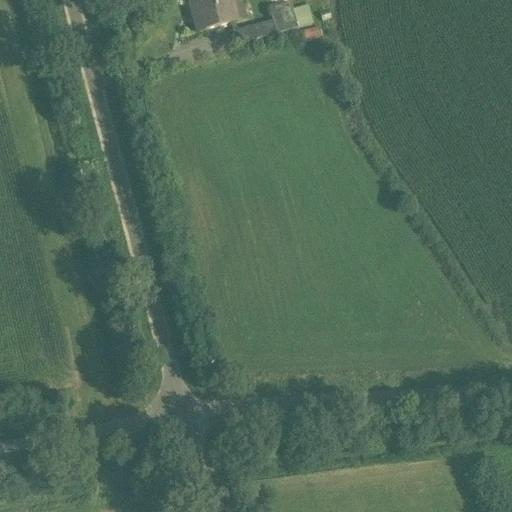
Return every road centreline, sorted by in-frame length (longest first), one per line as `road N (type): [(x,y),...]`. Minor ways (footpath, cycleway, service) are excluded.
road 1 (unclassified): [(68,0),(180,416)]
road 2 (unclassified): [(180,416),(511,389)]
road 3 (unclassified): [(180,416),(0,448)]
